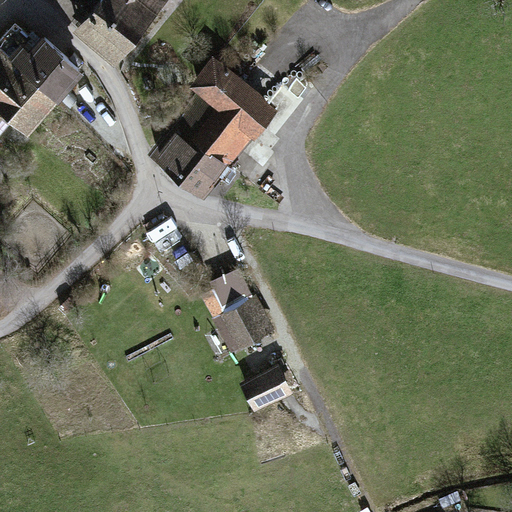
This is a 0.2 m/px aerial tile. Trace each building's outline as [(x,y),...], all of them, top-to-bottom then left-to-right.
[(170,0),(96,0),(76,22),(114,58),(130,42),(152,19),(170,0)] [(0,31),(0,44),(56,95),(82,66),(42,31),(39,34),(15,14),(0,31)] [(56,95),(0,44),(0,103),(27,127),(56,95)] [(197,88),(173,118),(228,160),(278,101),(213,52),(189,82),(197,88)] [(228,160),(173,118),(149,149),(202,193),(228,160)] [(240,267),(204,282),(214,305),(250,290),(240,267)] [(256,294),(212,317),(229,350),(273,327),(256,294)] [(278,361),(240,382),(252,408),(292,387),(278,361)]
